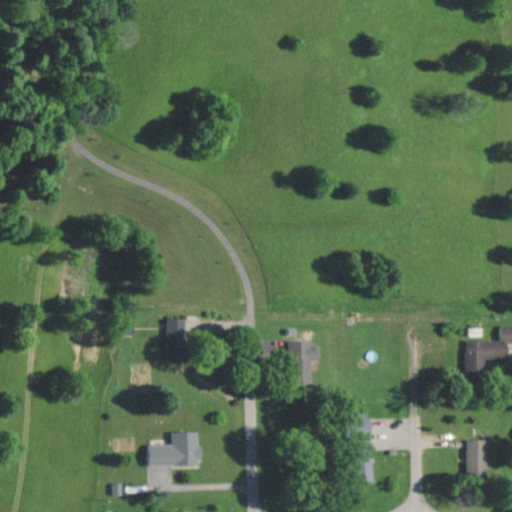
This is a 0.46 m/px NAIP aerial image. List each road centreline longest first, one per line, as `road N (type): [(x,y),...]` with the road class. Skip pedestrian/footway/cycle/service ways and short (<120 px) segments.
road 1 (residential): [(252,326),(250,280),(205,217),(83,148),(16,90),(0,89)]
road 2 (residential): [(256,511),(252,326)]
road 3 (residential): [(421,511),(420,350)]
